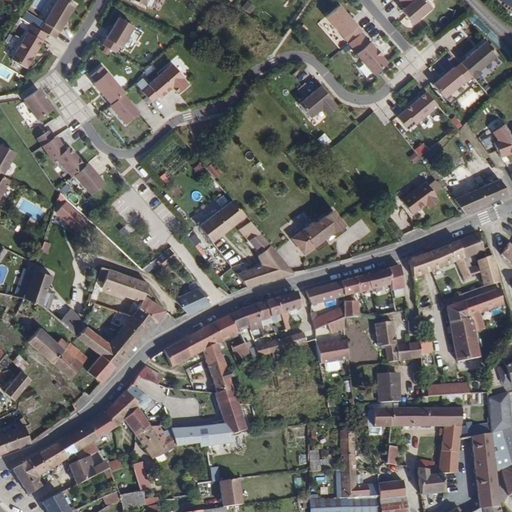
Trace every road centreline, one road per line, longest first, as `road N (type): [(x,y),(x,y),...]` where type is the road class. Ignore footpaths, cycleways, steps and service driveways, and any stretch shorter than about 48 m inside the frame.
road 1 (residential): [(99,0),(51,80),(97,143),(128,155),(188,115),(232,104),(252,75),(297,54),(343,93),(358,99),(388,92),(418,59),(366,0)]
road 2 (residential): [(0,464),(90,409),(157,340),(221,306),(401,252),(511,206)]
